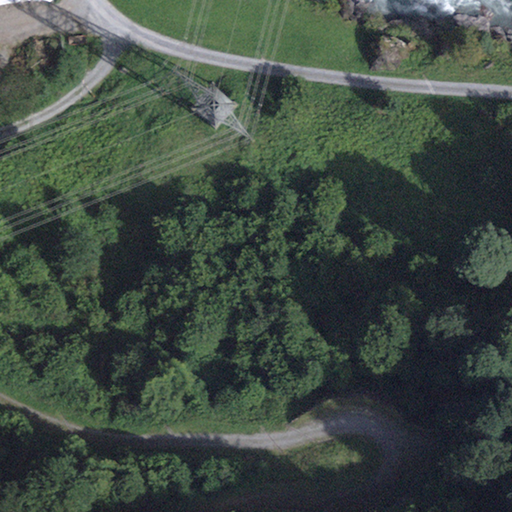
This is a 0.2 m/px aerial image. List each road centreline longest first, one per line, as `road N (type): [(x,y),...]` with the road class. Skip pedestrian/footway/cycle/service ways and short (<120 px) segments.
road 1 (track): [(0,395),(36,420),(94,438),(283,444),(324,416),(363,412),(390,428),(389,482),(356,502),(237,500),(205,511)]
road 2 (track): [(511,92),(249,64),(116,30)]
road 3 (track): [(0,134),(93,80),(116,30)]
